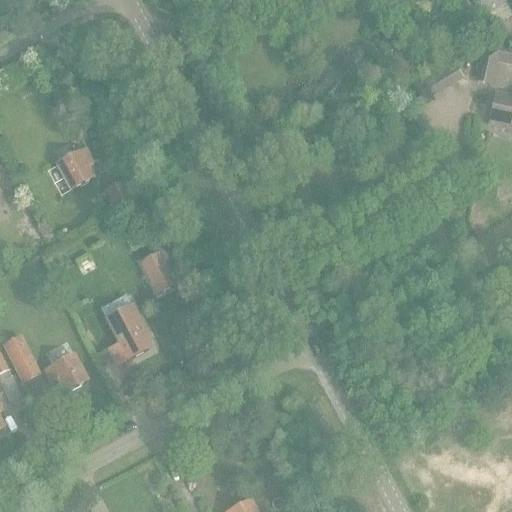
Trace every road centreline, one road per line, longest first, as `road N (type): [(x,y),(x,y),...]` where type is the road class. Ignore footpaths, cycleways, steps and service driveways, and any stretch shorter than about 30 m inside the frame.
road 1 (residential): [(310,347),(128,0)]
road 2 (residential): [(5,511),(310,347)]
road 3 (residential): [(398,511),(310,347)]
